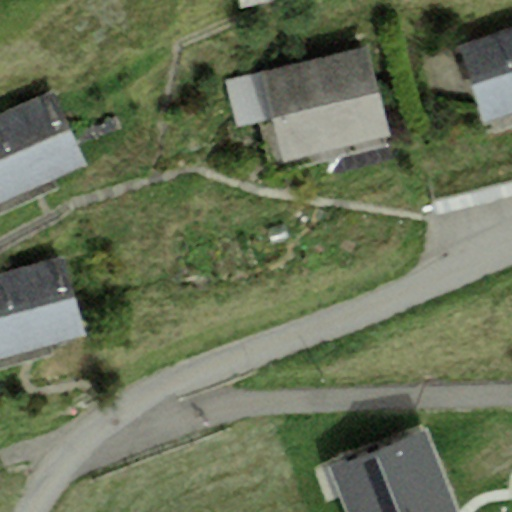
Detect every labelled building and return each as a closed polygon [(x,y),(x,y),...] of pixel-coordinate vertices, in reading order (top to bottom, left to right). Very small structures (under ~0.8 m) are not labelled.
[(239,0),(241,11),(290,0),(239,0)] [(511,29),(458,47),(483,123),(511,114),(511,29)] [(367,46),(261,72),(273,119),(283,161),(389,135),(367,46)] [(273,119),(261,72),(223,82),(235,129),(273,119)] [(0,116),(0,203),(85,165),(52,93),(0,116)] [(0,369),(52,356),(49,345),(86,335),(65,257),(0,274),(0,369)] [(456,511),(424,433),(331,472),(347,511),(456,511)]
